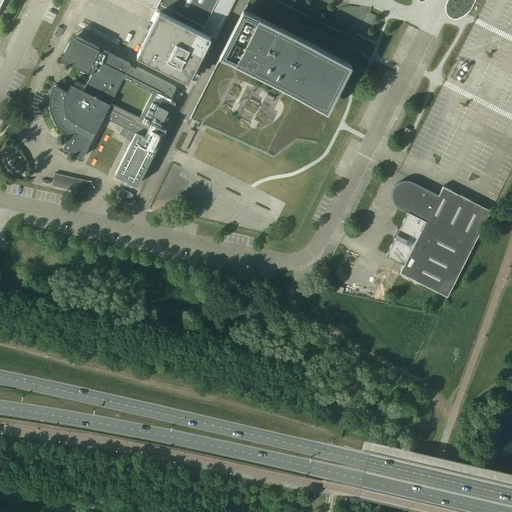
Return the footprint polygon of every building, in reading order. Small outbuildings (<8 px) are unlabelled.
[(152,0),(154,0),(204,26),(202,31),(216,39),(235,0),(152,0)] [(224,57),(193,118),(274,154),(296,139),(311,141),(327,109),(328,109),(351,63),(243,9),(220,55),(224,57)] [(210,36),(159,11),(137,55),(188,81),(210,36)] [(63,29),(58,27),(54,34),(59,37),(63,29)] [(110,119),(124,125),(119,133),(126,137),(130,129),(136,132),(115,174),(138,185),(166,128),(164,126),(176,102),(170,99),(176,86),(137,66),(135,70),(129,66),(131,63),(104,50),(77,36),(74,41),(71,40),(65,52),(68,54),(65,59),(88,71),(89,70),(93,72),(84,88),(72,82),(67,91),(54,85),(53,86),(53,88),(52,89),(51,91),(51,93),(51,94),(50,96),(50,98),(50,100),(50,102),(50,104),(50,105),(50,107),(50,109),(51,111),(51,113),(52,115),(53,116),(53,118),(54,120),(55,121),(56,123),(57,124),(59,126),(60,127),(61,128),(62,130),(64,131),(65,132),(66,133),(68,133),(69,134),(63,147),(83,157),(106,112),(112,115),(110,119)] [(406,127),(401,137),(406,139),(411,130),(406,127)] [(92,181),(54,173),(52,185),(89,194),(92,181)] [(447,296),(491,210),(443,186),(439,194),(413,181),(412,181),(410,180),(409,180),(407,180),(406,180),(404,180),(403,180),(402,180),(401,181),(399,181),(398,182),(397,183),(396,184),(395,185),(395,186),(394,187),(393,188),(393,189),(392,190),(392,191),(392,193),(392,194),(392,195),(392,197),(392,198),(392,199),(393,201),(394,202),(394,203),(395,204),(396,205),(397,206),(399,207),(400,208),(408,212),(386,255),(404,264),(400,272),(447,296)] [(122,188),(117,200),(129,203),(133,194),(122,188)]
